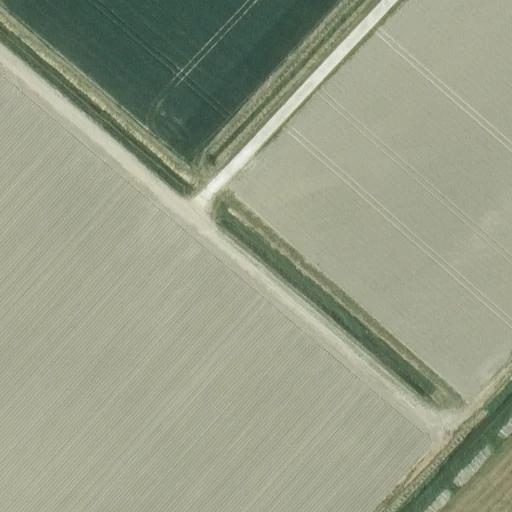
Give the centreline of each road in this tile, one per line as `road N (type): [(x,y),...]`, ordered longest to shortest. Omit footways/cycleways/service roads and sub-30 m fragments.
road 1 (track): [(0,58),(455,433),(511,374)]
road 2 (track): [(189,219),(392,0)]
